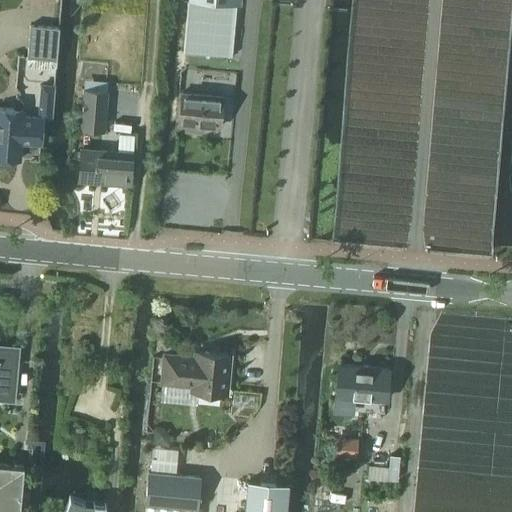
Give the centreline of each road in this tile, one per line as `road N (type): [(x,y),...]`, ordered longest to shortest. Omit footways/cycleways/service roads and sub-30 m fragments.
road 1 (tertiary): [(0,244),(511,291)]
road 2 (track): [(403,511),(424,283)]
